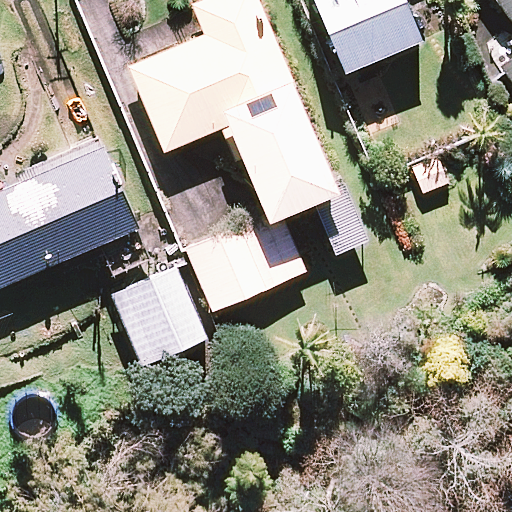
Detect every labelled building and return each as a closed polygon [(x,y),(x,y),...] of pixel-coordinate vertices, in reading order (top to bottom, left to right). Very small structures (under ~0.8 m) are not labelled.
[(267,218),(312,200),(336,258),(371,244),(347,185),(335,190),(256,0),(203,0),(192,5),(206,37),(131,68),(165,149),(228,123),(267,218)] [(314,0),(346,73),(422,40),(405,0),(314,0)] [(511,0),(495,0),(511,23),(511,61),(502,69),(511,82),(511,0)] [(148,255),(101,146),(0,189),(0,286),(101,243),(113,270),(148,255)] [(413,169),(426,196),(456,182),(444,155),(413,169)] [(306,270),(283,215),(189,254),(212,309),(306,270)] [(204,337),(175,268),(114,293),(142,362),(204,337)]
